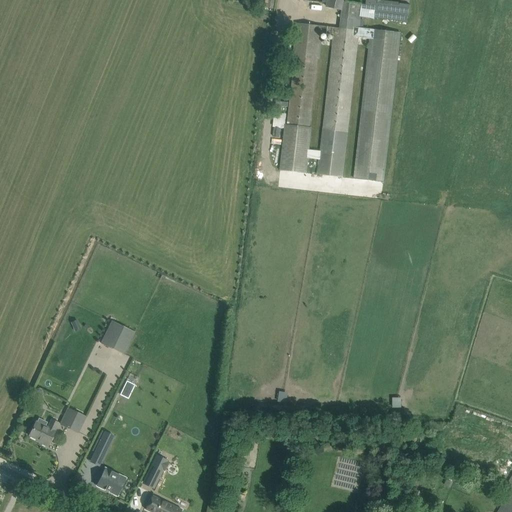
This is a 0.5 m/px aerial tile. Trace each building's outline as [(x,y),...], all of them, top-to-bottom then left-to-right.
[(284,124),(279,170),(307,173),(312,127),(310,127),(317,59),(319,59),(322,34),(333,35),(322,129),(317,174),(343,177),(359,37),(370,39),(354,178),(384,182),(397,66),(401,32),(360,28),(362,18),(366,18),(374,19),(374,18),(398,21),(400,6),(377,3),(378,1),(369,0),(366,0),(366,5),(345,1),(345,0),(328,0),(327,7),(337,9),(342,10),(339,28),(334,28),(296,23),(292,56),(294,57),(287,124),(284,124)] [(274,127),(273,137),(280,138),(281,128),(274,127)] [(124,355),(136,331),(113,319),(100,343),(124,355)] [(77,320),(71,323),(74,328),(79,326),(77,320)] [(111,374),(114,368),(93,358),(90,364),(111,374)] [(127,381),(119,395),(124,397),(126,393),(130,395),(135,385),(127,381)] [(34,427),(29,436),(42,442),(41,443),(47,446),(52,437),(59,423),(51,420),(48,427),(45,426),(41,424),(43,420),(48,412),(34,405),(31,412),(40,416),(37,422),(36,422),(34,427)] [(78,433),(86,415),(69,407),(61,424),(78,433)] [(110,443),(101,439),(94,453),(103,457),(110,443)] [(234,447),(232,457),(234,457),(232,466),(241,467),(244,449),(234,447)] [(157,455),(147,475),(157,481),(163,470),(164,471),(168,463),(167,462),(167,460),(157,455)] [(178,467),(173,478),(181,482),(186,471),(178,467)] [(126,479),(104,469),(96,485),(118,496),(126,479)] [(448,475),(443,484),(450,488),(455,479),(448,475)] [(240,497),(243,479),(233,477),(229,482),(227,495),(240,497)] [(511,511),(511,488),(511,491),(511,492),(499,511),(511,511)] [(416,489),(412,498),(420,502),(423,493),(416,489)] [(181,511),(182,509),(153,495),(146,509),(151,511),(181,511)]
